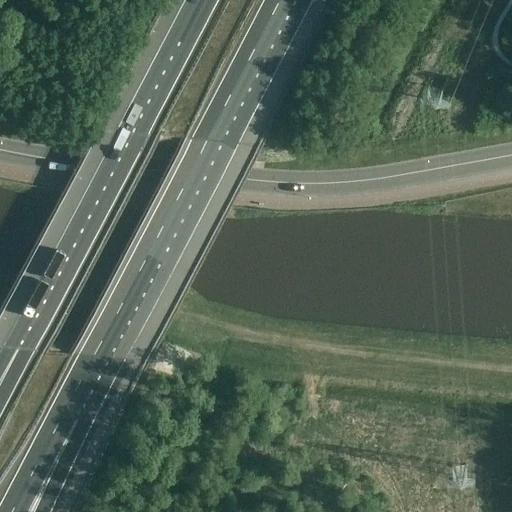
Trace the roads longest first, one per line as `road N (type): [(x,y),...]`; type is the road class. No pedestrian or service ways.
road 1 (tertiary): [(0,151),(258,181),(370,178),(511,155)]
road 2 (motorway): [(62,415),(277,0)]
road 3 (motorway): [(200,0),(15,352)]
